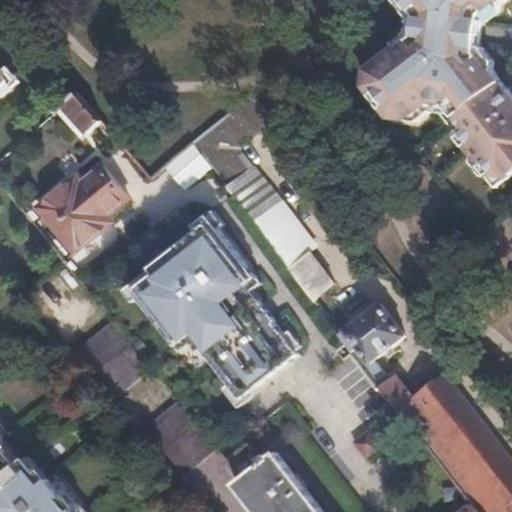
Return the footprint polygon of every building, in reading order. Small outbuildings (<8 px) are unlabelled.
[(511,0),(404,0),(422,19),(421,31),(419,42),(402,56),(400,53),(375,72),(373,87),(400,124),(417,124),(436,109),(451,108),(467,132),(459,138),(492,182),(511,183),(511,90),(497,71),(495,72),(481,54),(483,38),(485,23),(488,23),(502,10),(506,13),(511,7),(511,0)] [(0,93),(12,83),(0,67),(0,93)] [(81,93),(68,104),(92,133),(105,120),(81,93)] [(197,141),(171,162),(191,188),(217,166),(197,141)] [(81,178),(46,209),(81,253),(117,222),(112,216),(133,197),(107,165),(86,184),(81,178)] [(479,511),(511,511),(511,458),(449,377),(418,400),(399,375),(392,380),(376,361),(407,337),(383,305),(355,326),(338,304),(346,297),(337,285),(339,282),(254,169),(232,186),(357,351),(385,388),(390,394),(403,411),(474,504),(479,511)] [(163,276),(141,294),(183,348),(198,335),(209,349),(207,351),(246,401),(302,353),(262,300),(259,302),(248,287),(261,275),(218,219),(158,270),(163,276)] [(81,351),(121,398),(155,370),(116,323),(81,351)] [(420,347),(396,366),(419,395),(443,376),(420,347)] [(148,431),(187,478),(220,450),(181,403),(148,431)] [(382,446),(369,429),(353,443),(366,460),(382,446)] [(80,511),(54,480),(50,483),(30,459),(22,465),(3,443),(7,439),(0,431),(0,511),(80,511)] [(237,487),(256,511),(323,511),(279,455),(237,487)]
